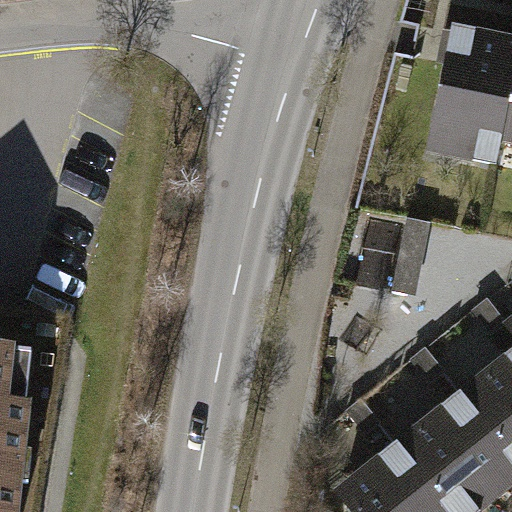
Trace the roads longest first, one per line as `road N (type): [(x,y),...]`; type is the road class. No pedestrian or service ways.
road 1 (tertiary): [(196,511),(235,295),(294,64)]
road 2 (residential): [(294,64),(136,26),(0,29)]
